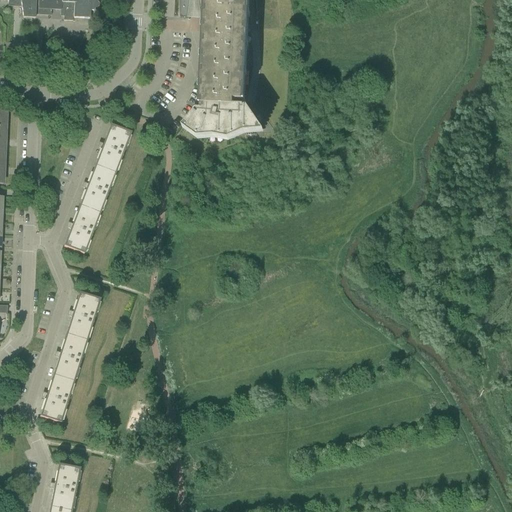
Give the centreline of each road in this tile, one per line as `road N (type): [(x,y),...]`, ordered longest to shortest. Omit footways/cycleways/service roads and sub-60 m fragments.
road 1 (residential): [(34,511),(44,462),(25,416),(62,280),(47,241)]
road 2 (residential): [(27,238),(32,91)]
road 3 (residential): [(47,241),(96,117)]
road 4 (residential): [(0,354),(21,333),(27,238)]
